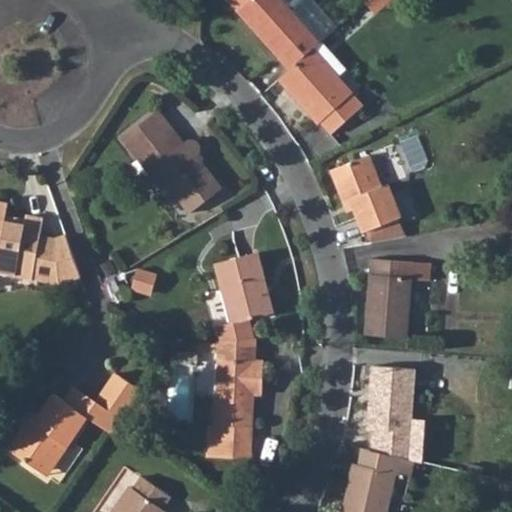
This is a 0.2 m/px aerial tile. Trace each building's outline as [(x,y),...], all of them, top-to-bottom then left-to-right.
[(288,70),(312,48),(321,41),(284,0),(248,0),(236,11),(288,70)] [(366,0),(364,2),(374,11),(382,3),(378,0),(366,0)] [(321,41),(312,48),(337,76),(345,69),(321,41)] [(277,79),(317,124),(320,122),(331,134),(363,105),(352,93),(337,76),(312,48),(288,70),(277,79)] [(140,160),(148,153),(158,164),(154,167),(165,181),(191,213),(222,190),(196,156),(200,152),(200,148),(197,143),(193,141),(189,140),(185,142),(158,110),(122,138),(140,160)] [(140,160),(160,185),(165,181),(154,167),(158,164),(148,153),(140,160)] [(343,202),(350,200),(354,210),(356,217),(362,232),(366,231),(400,218),(402,218),(388,183),(381,185),(368,153),(329,169),(343,202)] [(343,202),(346,213),(354,210),(350,200),(343,202)] [(9,203),(0,201),(0,272),(33,278),(40,239),(44,217),(27,215),(26,217),(25,223),(6,219),(7,214),(9,203)] [(7,214),(6,219),(25,223),(26,217),(7,214)] [(366,231),(370,243),(407,235),(400,218),(366,231)] [(49,240),(48,257),(52,258),(62,283),(83,274),(67,234),(49,240)] [(33,278),(62,283),(52,258),(48,257),(49,240),(40,239),(33,278)] [(232,324),(220,327),(224,339),(255,336),(250,319),(269,314),(263,286),(267,285),(259,252),(215,263),(232,324)] [(430,280),(431,263),(370,258),(364,334),(407,338),(412,278),(430,280)] [(263,286),(269,314),(274,312),(267,285),(263,286)] [(220,339),(217,426),(220,425),(219,441),(251,443),(253,396),(254,387),(261,387),(262,359),(254,359),(255,336),(224,339),(220,339)] [(372,361),(367,428),(372,428),(370,448),(411,457),(418,459),(424,460),(425,420),(414,419),(415,395),(418,365),(372,361)] [(117,372),(97,401),(122,418),(142,389),(117,372)] [(66,400),(89,416),(112,433),(120,421),(122,418),(97,401),(76,386),(66,400)] [(253,396),(261,397),(261,387),(254,387),(253,396)] [(8,449),(42,472),(63,441),(68,446),(89,416),(66,400),(56,393),(41,414),(36,421),(31,417),(8,449)] [(31,417),(36,421),(41,414),(35,410),(31,417)] [(42,472),(48,476),(68,446),(63,441),(42,472)] [(219,441),(219,459),(250,460),(251,443),(219,441)] [(354,462),(342,511),(385,511),(395,471),(414,475),(418,459),(370,448),(363,446),(359,463),(354,462)] [(113,511),(167,511),(168,511),(161,508),(170,495),(142,477),(135,488),(131,486),(113,511)]
